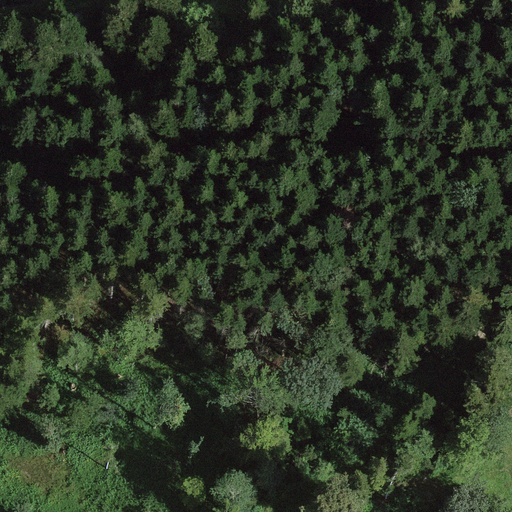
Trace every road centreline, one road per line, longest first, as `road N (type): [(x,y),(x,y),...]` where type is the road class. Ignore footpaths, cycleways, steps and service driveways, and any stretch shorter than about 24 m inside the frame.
road 1 (track): [(0,158),(59,166),(261,153),(397,159),(483,179),(508,206),(511,224)]
road 2 (track): [(511,280),(357,474)]
road 3 (track): [(278,511),(306,491),(357,474),(399,479),(475,511)]
road 4 (track): [(142,0),(0,30)]
